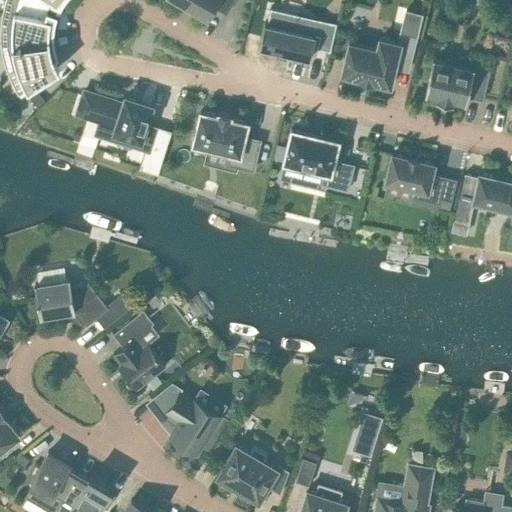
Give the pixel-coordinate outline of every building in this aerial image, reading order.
[(33,0),(5,0),(3,8),(16,10),(14,23),(14,35),(15,47),(17,57),(20,66),(21,68),(9,74),(10,78),(13,83),(16,88),(19,92),(19,93),(30,86),(55,70),(54,68),(49,59),(59,55),(56,45),(54,34),(55,23),(58,12),(56,12),(48,9),(49,6),(33,0)] [(33,0),(49,6),(48,9),(56,12),(61,5),(59,4),(54,0),(33,0)] [(179,0),(208,17),(215,6),(227,13),(234,0),(179,0)] [(265,21),(259,46),(310,58),(316,34),(297,29),(298,22),(300,14),(272,8),(268,22),(265,21)] [(336,22),(324,19),(320,35),(318,46),(330,49),(336,22)] [(348,41),(341,73),(362,78),(362,77),(370,79),(370,80),(391,85),(396,62),(410,65),(417,35),(401,31),(398,41),(380,37),(377,47),(348,41)] [(473,67),(433,58),(425,91),(438,95),(437,99),(452,103),(453,98),(466,101),(468,95),(482,98),(490,66),(474,63),(473,67)] [(85,89),(77,112),(97,118),(100,119),(116,124),(115,129),(131,134),(128,143),(146,149),(140,165),(158,171),(171,131),(157,126),(146,122),(151,107),(152,104),(142,100),(126,95),(123,102),(85,89)] [(38,92),(30,100),(37,108),(45,100),(38,92)] [(218,114),(201,110),(193,142),(231,151),(228,163),(253,169),(261,139),(244,135),(247,121),(230,117),(231,115),(219,112),(218,114)] [(308,131),(291,127),(284,160),(325,170),(322,182),(348,188),(353,164),(338,160),(337,163),(333,162),(339,139),(322,134),(309,130),(308,131)] [(445,158),(443,171),(456,174),(461,150),(437,145),(435,156),(445,158)] [(408,156),(392,152),(386,179),(416,187),(414,196),(439,202),(445,177),(432,174),(434,162),(419,158),(419,157),(408,154),(408,156)] [(465,172),(455,217),(469,221),(474,199),(511,207),(511,178),(480,171),(479,175),(465,172)] [(109,306),(89,281),(71,284),(70,277),(35,283),(40,314),(63,311),(64,316),(75,314),(84,325),(97,316),(109,306)] [(123,291),(111,301),(122,315),(134,306),(123,291)] [(136,337),(152,324),(152,323),(154,322),(143,308),(113,332),(123,344),(114,352),(122,362),(119,365),(136,387),(166,363),(148,341),(142,346),(136,337)] [(180,418),(170,434),(182,441),(180,444),(193,452),(194,449),(197,451),(221,414),(193,397),(192,399),(180,391),(168,410),(180,418)] [(0,453),(9,447),(7,443),(19,434),(0,409),(0,453)] [(370,412),(358,450),(370,455),(383,416),(370,412)] [(280,492),(289,469),(279,463),(277,467),(264,459),(268,452),(254,444),(250,451),(236,443),(218,474),(233,483),(243,489),(259,498),(267,484),(280,492)] [(54,511),(64,495),(78,471),(68,465),(69,462),(48,450),(31,479),(34,481),(25,495),(53,511),(54,511)] [(316,461),(303,457),(296,480),(309,484),(316,461)] [(427,511),(429,504),(426,504),(433,467),(409,463),(403,500),(384,497),(381,511),(427,511)] [(78,471),(64,495),(74,501),(72,503),(87,511),(95,511),(111,486),(90,474),(88,477),(78,471)] [(343,489),(318,481),(315,490),(307,488),(299,511),(349,511),(344,510),(347,501),(340,498),(343,489)] [(511,511),(511,505),(466,497),(464,509),(452,507),(451,511),(511,511)] [(151,511),(152,511),(131,499),(123,511),(151,511)]
